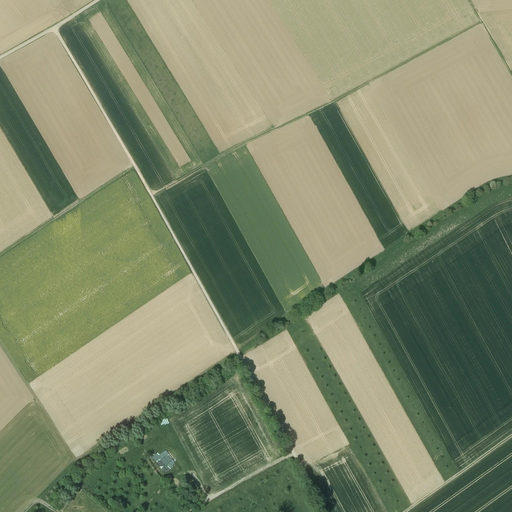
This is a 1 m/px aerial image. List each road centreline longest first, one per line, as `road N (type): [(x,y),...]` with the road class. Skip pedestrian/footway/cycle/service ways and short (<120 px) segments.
road 1 (track): [(22,511),(103,440),(487,183),(511,176)]
road 2 (track): [(326,511),(53,28)]
road 3 (track): [(151,197),(480,21)]
road 4 (track): [(0,255),(134,165)]
road 5 (track): [(0,344),(76,459)]
road 6 (track): [(511,435),(405,511)]
